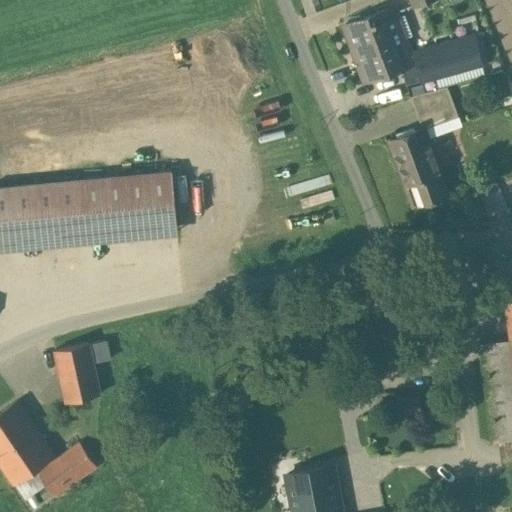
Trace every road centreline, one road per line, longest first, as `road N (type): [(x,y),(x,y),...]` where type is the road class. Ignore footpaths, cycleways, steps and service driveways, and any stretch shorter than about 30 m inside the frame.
road 1 (unclassified): [(383,254),(53,328),(0,353)]
road 2 (unclassified): [(383,254),(285,0)]
road 3 (unclassified): [(511,234),(383,254)]
